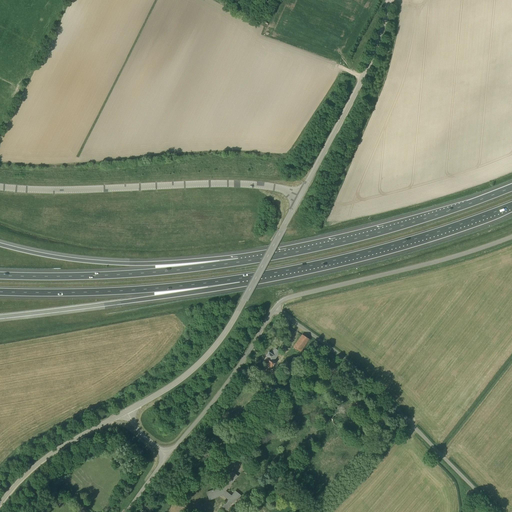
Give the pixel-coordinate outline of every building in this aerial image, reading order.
[(295,330),(290,326),(271,353),(269,352),(266,355),(266,356),(264,360),(266,361),(264,363),(271,368),(273,364),(274,364),(275,362),(274,361),(295,330)] [(302,334),(293,347),(300,352),(309,339),(302,334)] [(248,466),(244,472),(248,475),(252,470),(248,466)] [(209,500),(223,495),(228,499),(222,507),(228,511),(241,495),(235,490),(231,495),(225,491),(237,476),(231,471),(218,487),(206,492),(209,500)] [(58,499),(55,504),(62,507),(65,503),(58,499)]
